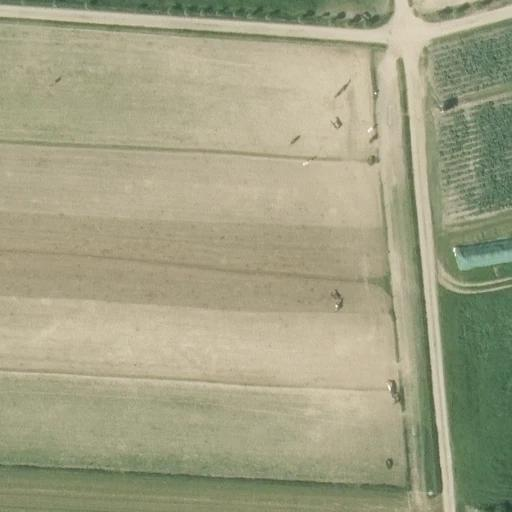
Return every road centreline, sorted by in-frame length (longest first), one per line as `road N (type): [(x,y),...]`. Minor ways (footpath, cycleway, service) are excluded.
road 1 (track): [(0,11),(403,38),(511,9)]
road 2 (track): [(401,0),(447,511)]
